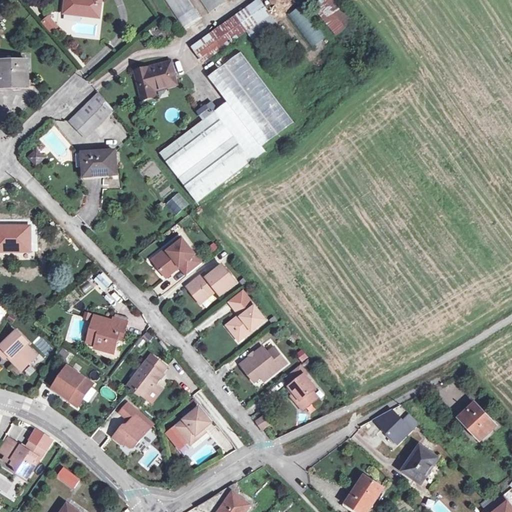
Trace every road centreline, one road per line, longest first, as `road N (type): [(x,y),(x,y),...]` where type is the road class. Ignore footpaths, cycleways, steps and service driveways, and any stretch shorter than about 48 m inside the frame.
road 1 (residential): [(272,454),(150,310),(3,160)]
road 2 (residential): [(147,511),(63,421),(0,397)]
road 3 (residential): [(168,511),(240,464),(272,454)]
